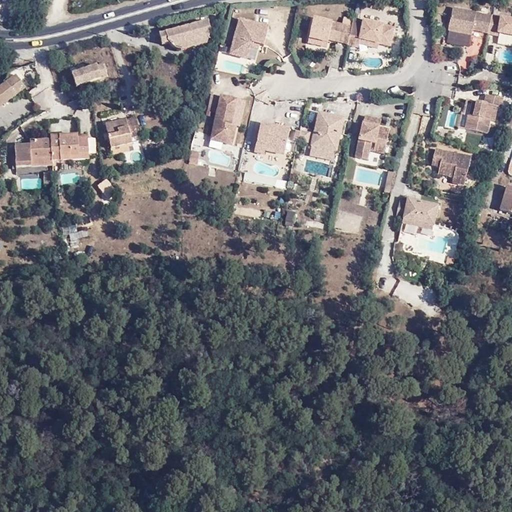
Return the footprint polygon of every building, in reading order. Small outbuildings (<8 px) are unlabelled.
[(485,34),(489,17),(448,8),(442,29),(467,35),(468,30),(485,34)] [(511,21),(489,17),(485,34),(494,35),(494,33),(511,36),(511,21)] [(345,44),(349,26),(310,18),(306,38),(325,42),(326,36),(334,37),(334,41),(345,44)] [(250,42),(259,44),(262,44),(267,27),(238,19),(229,53),(246,58),(249,46),(250,42)] [(359,28),(349,26),(345,44),(355,46),(356,42),(358,37),(377,42),(387,44),(391,27),(360,21),(359,28)] [(192,41),(193,47),(205,44),(209,32),(207,22),(188,27),(192,41)] [(192,41),(188,27),(181,29),(186,43),(192,41)] [(180,50),(187,48),(186,43),(181,29),(158,35),(160,45),(167,43),(173,48),(179,48),(180,50)] [(376,47),(377,42),(358,37),(356,42),(376,47)] [(72,75),(76,87),(107,76),(103,64),(72,75)] [(14,79),(3,87),(12,99),(23,91),(14,79)] [(441,94),(455,96),(456,86),(442,85),(441,94)] [(0,107),(12,99),(3,87),(0,89),(0,107)] [(500,99),(484,96),(482,104),(470,102),(463,130),(484,135),(487,121),(490,121),(493,107),(497,108),(500,99)] [(236,101),(220,98),(211,142),(230,146),(235,128),(230,126),(236,101)] [(454,128),(456,111),(448,110),(446,126),(454,128)] [(311,145),(326,148),(326,145),(336,147),(342,118),(317,113),(310,145),(311,145)] [(370,143),(385,145),(389,128),(377,125),(379,119),(363,116),(354,157),(366,159),(368,149),(370,143)] [(139,135),(135,119),(125,121),(125,120),(114,122),(115,127),(104,129),(109,150),(130,145),(129,137),(139,135)] [(289,130),(260,125),(255,153),(265,154),(265,151),(284,155),(289,130)] [(299,131),(297,141),(307,143),(309,133),(299,131)] [(52,159),(52,161),(77,159),(77,156),(87,155),(86,138),(76,138),(76,135),(56,136),(57,140),(50,141),(52,158),(52,159)] [(50,141),(48,141),(29,142),(29,145),(14,146),(15,167),(30,167),(30,160),(52,159),(52,158),(50,141)] [(383,153),(385,145),(370,143),(368,149),(383,153)] [(326,148),(311,145),(309,155),(333,160),(335,151),(326,148)] [(468,158),(432,151),(429,165),(438,167),(436,173),(451,177),(450,182),(461,185),(468,158)] [(30,160),(30,167),(52,166),(52,161),(52,159),(30,160)] [(42,173),(43,183),(52,183),(51,172),(42,173)] [(511,189),(503,186),(495,208),(511,214),(511,189)] [(400,220),(431,227),(435,208),(404,201),(403,204),(396,202),(393,218),(400,220)] [(293,227),(296,212),(286,210),(283,225),(293,227)] [(429,232),(431,227),(400,220),(398,225),(429,232)] [(70,241),(78,239),(76,228),(68,230),(70,241)]
